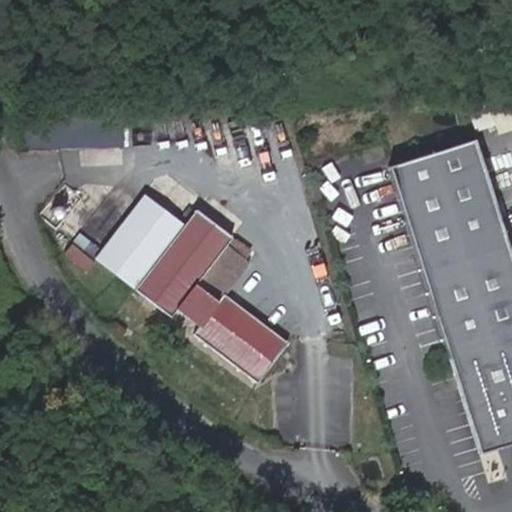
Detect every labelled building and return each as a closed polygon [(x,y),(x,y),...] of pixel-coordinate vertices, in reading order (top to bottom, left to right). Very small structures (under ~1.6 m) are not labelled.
[(55,120),(57,152),(162,145),(160,113),(55,120)] [(511,285),(458,130),(374,160),(472,443),(511,429),(511,285)] [(164,210),(173,217),(184,202),(175,196),(164,210)] [(212,286),(236,254),(212,237),(218,227),(184,202),(124,281),(160,309),(166,300),(190,317),(184,325),(248,374),(263,353),(269,345),(277,333),(212,286)] [(277,351),(269,345),(263,353),(271,359),(277,351)]
